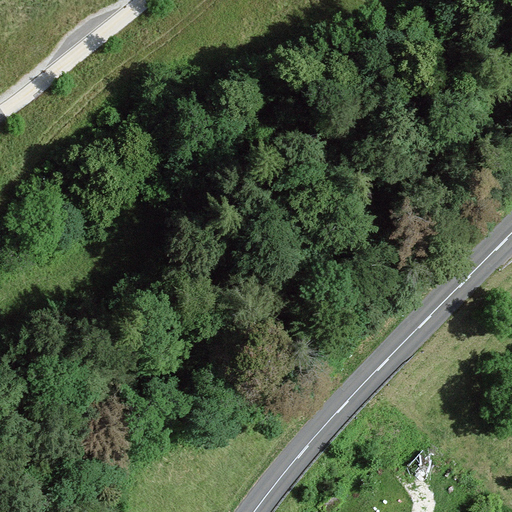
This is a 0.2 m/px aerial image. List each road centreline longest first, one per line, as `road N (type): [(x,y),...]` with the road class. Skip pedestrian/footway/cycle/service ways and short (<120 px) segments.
road 1 (primary): [(511,232),(364,382),(255,511)]
road 2 (residential): [(147,0),(0,113)]
